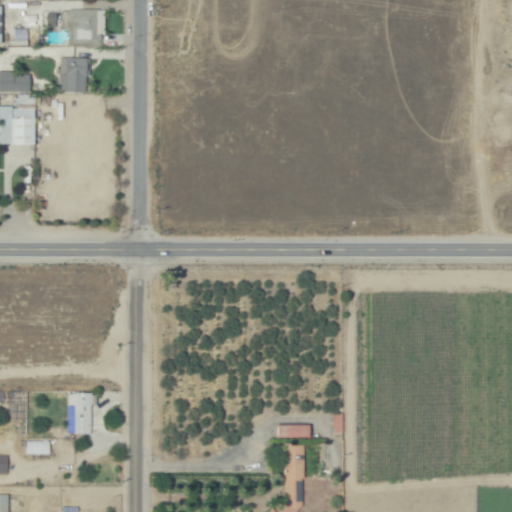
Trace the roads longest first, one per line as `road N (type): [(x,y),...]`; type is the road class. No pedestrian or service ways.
road 1 (secondary): [(0,250),(511,250)]
road 2 (tertiary): [(137,0),(137,511)]
